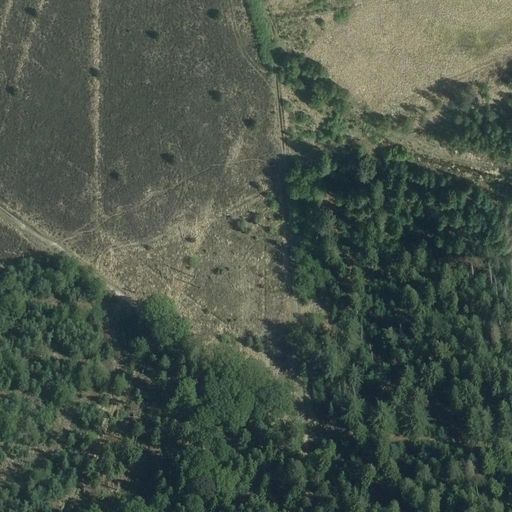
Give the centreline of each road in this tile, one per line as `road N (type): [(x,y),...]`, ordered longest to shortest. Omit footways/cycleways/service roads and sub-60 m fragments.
road 1 (track): [(283,161),(308,511)]
road 2 (track): [(248,385),(317,431),(511,448)]
road 3 (track): [(54,246),(248,385)]
